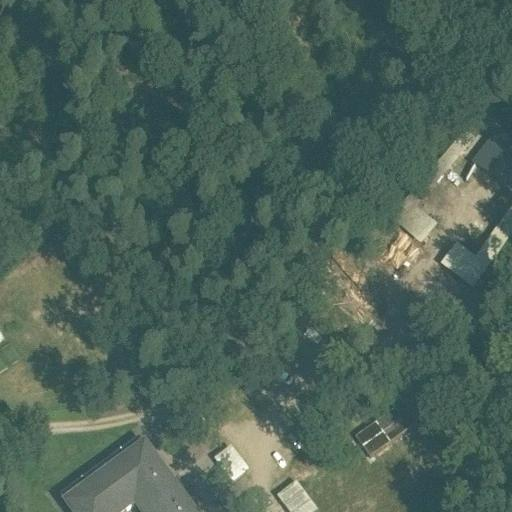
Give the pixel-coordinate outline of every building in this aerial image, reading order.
[(297,315),(288,297),(272,306),(281,324),(297,315)] [(396,412),(356,441),(370,461),(410,432),(396,412)] [(61,498),(71,511),(127,511),(170,482),(140,440),(61,498)] [(317,511),(297,484),(277,499),(287,511),(317,511)] [(155,511),(191,511),(180,496),(172,501),(170,499),(154,510),(155,511)]
